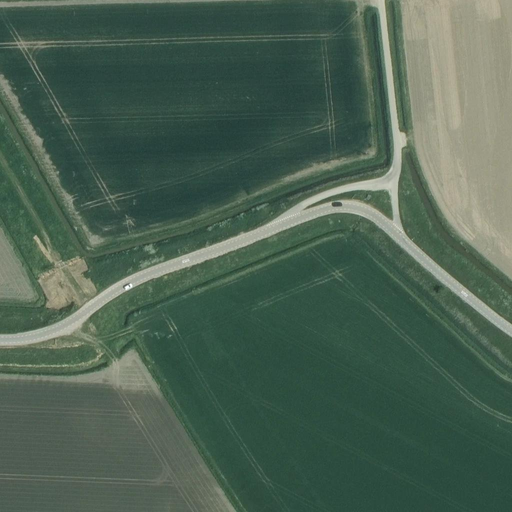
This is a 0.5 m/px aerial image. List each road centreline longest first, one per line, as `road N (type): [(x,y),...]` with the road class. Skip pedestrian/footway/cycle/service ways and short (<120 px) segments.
road 1 (tertiary): [(0,340),(31,340),(156,272),(272,230)]
road 2 (unclassified): [(390,180),(396,161),(380,0)]
road 3 (tertiary): [(395,233),(511,331)]
road 4 (tertiary): [(395,233),(354,207),(272,230)]
road 5 (unclassified): [(390,180),(317,200),(272,230)]
